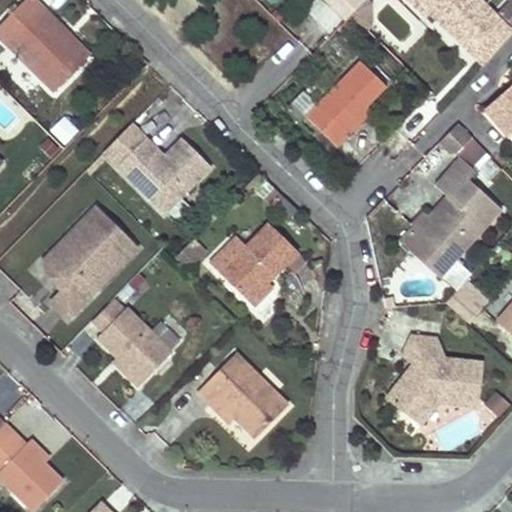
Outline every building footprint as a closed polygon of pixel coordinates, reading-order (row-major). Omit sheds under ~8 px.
[(0,37),(13,50),(48,15),(32,0),(30,0),(0,31),(0,37)] [(327,0),(348,20),(353,14),(366,0),(327,0)] [(486,0),(414,0),(431,16),(443,3),(467,27),(479,16),(490,26),(501,15),(486,0)] [(511,17),(511,0),(503,9),(511,17)] [(348,20),(342,25),(356,39),(367,27),(353,14),(348,20)] [(48,15),(13,50),(60,96),(90,65),(74,49),(78,45),(48,15)] [(479,16),(467,27),(479,38),(490,26),(479,16)] [(366,58),(310,115),(341,145),(369,117),(365,113),(372,106),(393,85),(366,58)] [(511,85),(487,107),(511,135),(511,85)] [(365,113),(369,117),(377,110),(372,106),(365,113)] [(48,130),(64,143),(78,128),(62,114),(48,130)] [(459,125),(447,137),(461,152),(474,139),(459,125)] [(161,157),(147,144),(132,129),(105,156),(168,219),(213,172),(185,144),(167,163),(161,169),(155,163),(161,157)] [(461,152),(447,137),(442,143),(453,155),(461,152)] [(436,182),(452,196),(433,217),(421,230),(455,260),(503,206),(469,177),(476,169),(460,155),(436,182)] [(155,163),(161,169),(167,163),(161,157),(155,163)] [(124,269),(140,252),(99,212),(47,264),(72,290),(63,299),(55,307),(71,323),(102,292),(95,284),(117,262),(124,269)] [(441,275),(455,260),(421,230),(433,217),(426,212),(404,238),(441,275)] [(248,253),(222,279),(251,308),(270,290),(287,273),(300,260),(271,230),(248,253)] [(248,253),(238,242),(211,268),(222,279),(248,253)] [(197,245),(192,250),(203,262),(208,257),(197,245)] [(203,262),(192,250),(178,264),(189,275),(203,262)] [(300,260),(287,273),(294,281),(308,268),(300,260)] [(102,292),(124,269),(117,262),(95,284),(102,292)] [(50,285),(63,299),(72,290),(47,264),(50,285)] [(467,277),(458,287),(480,308),(490,298),(467,277)] [(480,308),(458,287),(445,301),(468,322),(480,308)] [(270,290),(251,308),(257,314),(275,295),(270,290)] [(388,309),(397,308),(396,298),(386,300),(388,309)] [(511,304),(501,317),(511,327),(511,304)] [(116,312),(98,329),(110,341),(103,347),(123,366),(137,379),(131,385),(143,396),(177,360),(133,317),(127,323),(116,312)] [(410,374),(390,397),(424,426),(442,404),(480,408),(485,366),(447,361),(438,343),(414,339),(406,355),(417,365),(424,372),(417,380),(410,374)] [(240,364),(202,400),(215,412),(222,406),(241,425),(260,445),(290,415),(240,364)] [(417,380),(424,372),(417,365),(410,374),(417,380)] [(137,379),(123,366),(118,372),(131,385),(137,379)] [(492,390),(481,404),(498,416),(509,403),(492,390)] [(241,425),(222,406),(215,412),(234,431),(241,425)] [(0,453),(12,441),(4,433),(0,437),(0,453)] [(12,441),(0,453),(0,489),(23,511),(40,511),(61,490),(43,472),(25,454),(12,441)] [(49,466),(31,447),(25,454),(43,472),(49,466)]
